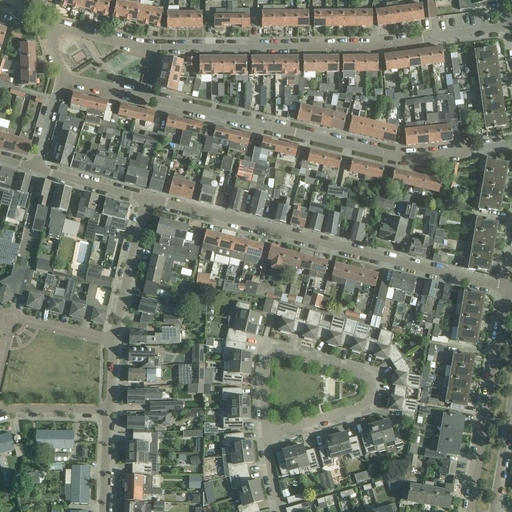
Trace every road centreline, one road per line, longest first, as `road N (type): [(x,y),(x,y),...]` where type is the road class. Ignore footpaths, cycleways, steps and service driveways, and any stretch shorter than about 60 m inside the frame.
road 1 (residential): [(507,290),(145,198)]
road 2 (residential): [(511,144),(398,156),(147,98)]
road 3 (residential): [(511,27),(378,48),(157,46)]
road 4 (unclassified): [(507,290),(470,511)]
road 5 (residential): [(265,435),(271,354),(360,372),(371,386)]
road 6 (residential): [(0,367),(10,320),(112,340)]
road 7 (residential): [(112,340),(145,198)]
road 8 (residential): [(371,386),(365,405),(265,435)]
